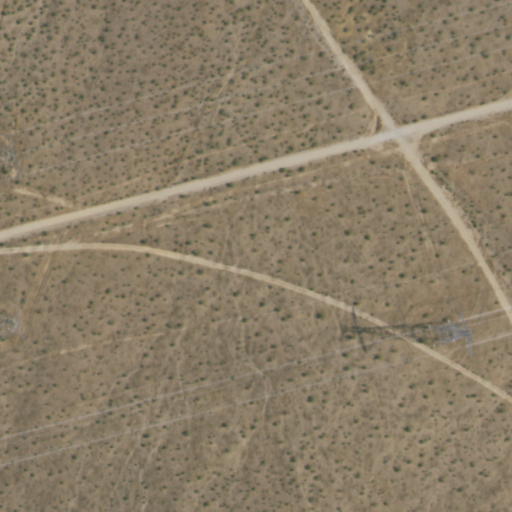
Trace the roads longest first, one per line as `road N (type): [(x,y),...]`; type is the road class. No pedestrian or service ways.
road 1 (track): [(0,228),(511,93)]
road 2 (track): [(511,290),(389,125)]
